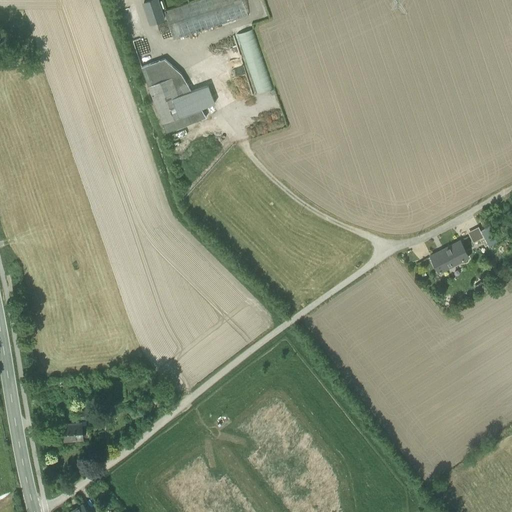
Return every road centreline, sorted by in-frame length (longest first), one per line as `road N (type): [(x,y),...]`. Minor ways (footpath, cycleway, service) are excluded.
road 1 (residential): [(468,212),(393,247),(58,502),(33,510)]
road 2 (secondary): [(0,335),(33,510)]
